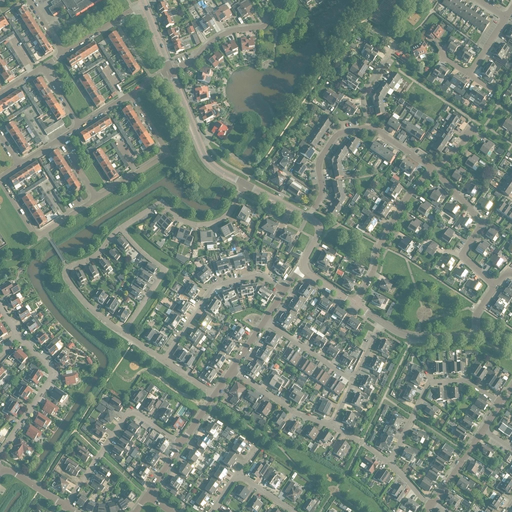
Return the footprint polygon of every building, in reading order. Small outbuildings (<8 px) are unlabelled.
[(48,9),(52,16),(65,8),(67,11),(66,12),(71,19),(99,0),(77,0),(75,1),(74,0),(55,0),(50,3),(52,7),(48,9)] [(451,0),(447,8),(452,11),(457,2),(453,0),(451,0)] [(457,2),(452,11),(457,14),(463,6),(462,5),(459,3),(461,0),(460,0),(457,0),(457,2)] [(463,6),(457,14),(462,18),(468,9),(467,9),(464,7),(466,3),(464,2),(462,5),(463,6)] [(161,17),(167,15),(166,12),(167,12),(165,8),(166,7),(165,3),(157,6),(159,12),(160,11),(161,14),(160,14),(161,17)] [(244,19),(247,17),(240,5),(239,3),(231,7),(235,13),(236,12),(241,19),(243,18),(244,19)] [(243,3),(240,5),(247,17),(251,14),(250,13),(252,11),(249,7),(247,3),(244,5),(243,3)] [(224,5),(219,8),(226,20),(230,18),(229,16),(231,15),(224,5)] [(214,19),(216,17),(213,12),(209,6),(207,8),(214,19)] [(468,9),(462,18),(467,21),(473,13),(472,12),(469,10),(471,7),(469,6),(467,9),(468,9)] [(20,18),(28,13),(25,7),(17,13),(20,18)] [(219,8),(213,12),(216,17),(219,22),(221,21),(222,22),(226,20),(219,8)] [(473,13),(467,21),(472,25),(478,16),(477,16),(474,14),(476,10),(474,9),(472,12),(473,13)] [(23,23),(31,18),(28,13),(20,18),(23,23)] [(478,16),(472,25),(478,28),(483,20),(482,19),(483,19),(479,17),(481,14),(479,13),(477,16),(478,16)] [(167,15),(161,17),(162,20),(163,20),(164,22),(163,23),(165,28),(173,25),(172,21),(171,21),(169,17),(168,17),(167,15)] [(208,15),(202,19),(209,31),(213,28),(212,27),(214,25),(208,15)] [(483,20),(478,28),(483,32),(488,23),(485,21),(487,17),(485,16),(483,19),(482,19),(483,20)] [(3,20),(2,18),(0,19),(0,27),(1,29),(8,25),(4,19),(3,20)] [(27,29),(35,24),(31,18),(23,23),(27,29)] [(209,31),(202,19),(199,21),(200,22),(197,24),(195,21),(191,24),(194,30),(198,27),(202,33),(205,31),(206,33),(209,31)] [(30,34),(38,29),(35,24),(27,29),(30,34)] [(437,39),(442,32),(432,25),(426,35),(432,39),(434,37),(437,39)] [(170,40),(171,43),(178,40),(175,33),(177,32),(178,31),(177,28),(176,28),(167,32),(169,37),(170,37),(171,39),(170,40)] [(34,39),(42,34),(38,29),(30,34),(34,39)] [(111,43),(119,38),(115,33),(106,38),(108,40),(109,40),(111,43)] [(37,45),(45,40),(42,34),(34,39),(37,45)] [(252,48),(254,48),(252,37),(249,38),(250,41),(245,42),(244,39),(240,39),(241,51),(253,50),(252,48)] [(111,43),(114,48),(122,43),(119,38),(111,43)] [(446,50),(452,54),(458,46),(453,43),(455,40),(451,38),(447,44),(448,43),(450,45),(446,50)] [(40,50),(48,45),(45,40),(37,45),(40,50)] [(178,40),(171,43),(173,46),(173,45),(174,48),(173,48),(176,53),(183,50),(182,46),(181,47),(178,40)] [(236,51),(237,50),(232,41),(229,42),(231,45),(227,47),(225,44),(221,46),(226,57),(237,52),(236,51)] [(87,47),(92,55),(98,51),(93,43),(87,47)] [(122,43),(114,48),(118,54),(126,49),(122,43)] [(423,49),(425,46),(420,43),(418,47),(414,48),(413,48),(411,49),(411,50),(410,50),(413,55),(412,55),(413,56),(414,58),(415,58),(416,58),(418,57),(418,56),(425,53),(423,49)] [(366,44),(362,50),(361,53),(361,54),(363,56),(371,62),(375,55),(370,51),(372,49),(366,44)] [(500,44),(496,49),(505,55),(507,51),(510,53),(511,49),(511,48),(506,45),(507,46),(506,48),(500,44)] [(48,45),(40,50),(44,56),(52,51),(48,45)] [(82,50),(87,58),(92,55),(87,47),(82,50)] [(467,64),(472,56),(468,52),(469,50),(465,47),(461,53),(461,54),(462,53),(464,54),(460,60),(467,64)] [(121,59),(129,54),(126,49),(118,54),(121,59)] [(502,59),(505,55),(496,49),(493,55),(494,55),(492,58),(504,66),(507,62),(502,59)] [(77,53),(82,61),(82,63),(85,61),(84,60),(87,58),(82,50),(77,53)] [(209,56),(206,59),(214,68),(223,61),(222,59),(215,51),(213,53),(215,56),(212,59),(209,56)] [(71,57),(76,65),(82,61),(77,53),(71,57)] [(124,64),(132,59),(129,54),(121,59),(124,64)] [(403,55),(400,60),(406,63),(409,59),(403,55)] [(76,65),(71,57),(66,60),(67,62),(63,64),(68,71),(74,68),(73,67),(76,65)] [(128,70),(136,65),(132,59),(124,64),(128,70)] [(349,71),(360,78),(367,68),(365,67),(367,64),(361,59),(358,63),(360,64),(358,67),(354,64),(349,71)] [(487,63),(484,68),(492,74),(495,70),(497,71),(500,67),(494,63),(494,64),(495,64),(493,66),(487,63)] [(139,70),(136,65),(128,70),(131,75),(139,70)] [(448,70),(441,66),(438,72),(435,70),(436,70),(436,69),(432,76),(436,78),(437,76),(442,79),(448,70)] [(9,72),(6,67),(0,70),(0,75),(1,77),(9,72)] [(211,73),(210,73),(210,71),(200,68),(199,72),(202,73),(201,77),(198,76),(197,81),(208,84),(211,73)] [(355,84),(358,80),(347,72),(342,69),(340,68),(339,71),(347,76),(347,78),(346,78),(347,82),(346,82),(341,82),(339,86),(343,89),(349,88),(354,91),(358,86),(355,84)] [(489,83),(492,79),(489,78),(492,74),(484,68),(480,73),(486,77),(484,79),(483,79),(489,83)] [(9,72),(1,77),(5,82),(7,81),(8,83),(13,79),(12,78),(13,77),(9,72)] [(388,79),(396,84),(400,78),(393,73),(390,77),(386,74),(385,77),(388,79)] [(453,90),(461,79),(455,75),(451,81),(449,79),(449,78),(445,85),(449,87),(451,85),(455,87),(453,90)] [(82,86),(90,81),(86,76),(78,81),(82,86)] [(36,89),(44,84),(40,78),(32,83),(36,89)] [(390,89),(392,90),(396,84),(388,79),(385,83),(382,81),(380,83),(382,84),(382,83),(390,89)] [(461,79),(453,90),(462,96),(466,89),(465,90),(463,89),(466,83),(461,79)] [(85,91),(93,86),(90,81),(82,86),(85,91)] [(375,86),(386,94),(390,89),(382,83),(382,84),(380,87),(376,84),(375,86)] [(39,94),(47,89),(44,84),(36,89),(39,94)] [(89,97),(97,92),(93,86),(85,91),(89,97)] [(377,91),(375,94),(383,99),(386,94),(375,86),(374,88),(377,91)] [(206,99),(208,99),(206,87),(194,90),(195,94),(198,93),(199,98),(195,99),(196,102),(207,100),(206,99)] [(472,103),(480,92),(474,88),(470,94),(468,92),(468,91),(464,97),(468,100),(470,97),(474,100),(472,103)] [(43,99),(51,94),(47,89),(39,94),(43,99)] [(13,94),(19,102),(19,103),(21,102),(21,100),(24,98),(19,90),(13,94)] [(328,90),(323,98),(330,103),(329,103),(333,105),(335,102),(338,104),(343,96),(339,93),(337,96),(328,90)] [(92,102),(100,97),(97,92),(89,97),(92,102)] [(486,96),(480,92),(472,103),(481,108),(485,102),(484,103),(482,101),(486,96)] [(13,94),(8,97),(13,105),(19,102),(13,94)] [(46,105),(54,100),(51,94),(43,99),(46,105)] [(383,99),(375,94),(372,99),(373,104),(382,103),(382,101),(383,99)] [(13,105),(8,97),(3,101),(8,109),(13,105)] [(104,102),(100,97),(92,102),(96,108),(104,102)] [(343,110),(351,115),(356,108),(348,102),(347,99),(342,100),(343,106),(345,107),(343,110)] [(54,100),(46,105),(49,110),(57,105),(54,100)] [(370,111),(383,109),(382,103),(373,104),(374,108),(370,109),(370,111)] [(123,111),(120,113),(121,115),(122,114),(125,117),(133,112),(129,107),(128,108),(126,104),(121,108),(123,111)] [(61,110),(57,105),(49,110),(53,115),(61,110)] [(212,116),(214,116),(210,105),(198,110),(200,114),(203,113),(205,117),(202,118),(203,121),(213,117),(212,116)] [(64,116),(61,110),(53,115),(56,121),(64,116)] [(126,119),(128,123),(136,118),(133,112),(125,117),(123,118),(125,120),(126,119)] [(447,121),(455,126),(458,122),(461,125),(463,123),(451,115),(447,121)] [(101,121),(106,129),(112,125),(106,117),(101,121)] [(389,132),(397,121),(392,117),(386,125),(390,127),(387,131),(389,132)] [(131,128),(139,123),(136,118),(128,123),(131,128)] [(319,124),(327,129),(330,125),(333,127),(335,125),(323,118),(319,124)] [(504,133),(506,134),(508,131),(507,130),(511,123),(511,122),(507,119),(505,122),(502,120),(500,124),(502,126),(501,127),(506,130),(504,133)] [(401,135),(409,124),(404,120),(401,124),(399,128),(402,130),(399,134),(401,135)] [(96,124),(101,132),(106,129),(101,121),(96,124)] [(399,128),(401,124),(397,121),(389,132),(391,133),(393,130),(396,132),(399,128)] [(441,126),(445,129),(451,133),(453,129),(457,131),(458,129),(455,126),(447,121),(446,123),(444,122),(441,126)] [(8,133),(16,128),(13,123),(4,128),(8,133)] [(131,128),(135,133),(143,128),(139,123),(131,128)] [(228,129),(219,123),(218,124),(216,123),(210,132),(213,134),(215,131),(219,134),(217,137),(221,139),(228,129)] [(90,128),(95,136),(101,132),(96,124),(90,128)] [(327,129),(319,124),(315,130),(323,135),(325,131),(329,134),(330,132),(327,129)] [(409,134),(414,127),(409,124),(401,135),(403,136),(406,132),(409,134)] [(409,134),(412,137),(409,140),(411,142),(419,130),(420,128),(415,125),(414,127),(409,134)] [(11,139),(19,134),(22,132),(20,130),(18,132),(16,128),(8,133),(11,139)] [(90,139),(95,136),(90,128),(85,131),(90,139)] [(143,128),(135,133),(138,139),(146,133),(143,128)] [(442,134),(453,142),(454,140),(451,137),(453,134),(451,133),(445,129),(442,134)] [(326,138),(323,135),(315,130),(311,137),(318,142),(321,137),(325,140),(326,138)] [(424,134),(419,130),(411,142),(413,143),(416,139),(419,141),(424,134)] [(90,139),(85,131),(80,134),(85,142),(90,139)] [(137,139),(138,141),(140,141),(142,144),(150,139),(146,133),(138,139),(137,139)] [(11,139),(15,144),(23,139),(19,134),(11,139)] [(438,139),(446,144),(448,141),(452,144),(453,142),(442,134),(438,139)] [(33,140),(37,145),(41,142),(38,137),(33,140)] [(322,144),(318,142),(311,137),(307,143),(314,148),(317,144),(321,146),(322,144)] [(23,139),(15,144),(18,149),(26,144),(23,139)] [(155,148),(150,139),(142,144),(140,145),(142,147),(139,148),(144,155),(155,148)] [(345,140),(344,142),(355,149),(359,144),(351,139),(349,142),(345,140)] [(444,147),(446,144),(438,139),(435,144),(446,151),(448,149),(444,147)] [(300,153),(309,160),(314,153),(308,149),(310,146),(301,141),(298,147),(302,149),(300,153)] [(369,150),(374,154),(381,143),(379,141),(377,145),(374,143),(369,150)] [(486,146),(484,144),(480,151),(486,155),(493,144),(488,141),(486,146)] [(355,149),(344,142),(343,144),(346,146),(344,149),(348,152),(352,154),(355,149)] [(379,157),(384,150),(381,148),(383,144),(381,143),(374,154),(379,157)] [(26,144),(18,149),(22,155),(30,150),(30,149),(29,147),(28,147),(26,144)] [(446,151),(435,144),(432,149),(431,148),(428,152),(434,156),(437,152),(439,154),(441,151),(445,153),(446,151)] [(344,149),(341,146),(339,149),(335,147),(334,149),(345,157),(348,152),(344,149)] [(387,152),(384,150),(379,157),(384,160),(391,149),(389,148),(387,152)] [(278,165),(272,161),(270,164),(278,169),(280,167),(284,169),(287,164),(289,163),(289,160),(292,160),(294,156),(291,153),(287,154),(287,151),(283,149),(281,152),(281,157),(283,158),(278,165)] [(345,157),(334,149),(332,151),(336,153),(334,156),(341,161),(345,157)] [(391,149),(384,160),(389,164),(394,156),(391,154),(393,150),(391,149)] [(96,160),(104,155),(100,150),(92,155),(96,160)] [(52,161),(60,156),(57,151),(49,156),(52,161)] [(99,166),(107,161),(104,155),(96,160),(99,166)] [(469,158),(464,165),(471,169),(478,159),(473,155),(470,160),(469,158)] [(64,162),(60,156),(52,161),(56,167),(64,162)] [(341,161),(334,156),(330,161),(332,167),(341,166),(340,163),(341,161)] [(294,172),(300,176),(306,168),(303,166),(306,161),(300,157),(296,163),(298,165),(294,172)] [(107,161),(99,166),(102,171),(110,166),(107,161)] [(399,168),(404,172),(409,165),(404,161),(400,167),(397,164),(393,170),(396,173),(399,168)] [(59,172),(67,167),(64,162),(56,167),(59,172)] [(30,166),(35,174),(41,171),(35,163),(30,166)] [(409,165),(404,172),(409,176),(407,180),(410,182),(414,176),(411,174),(415,168),(409,165)] [(25,170),(30,178),(35,174),(30,166),(25,170)] [(106,176),(114,171),(110,166),(102,171),(106,176)] [(270,181),(279,187),(285,178),(276,172),(277,170),(272,166),(268,171),(274,175),(270,181)] [(341,166),(332,167),(332,171),(328,172),(328,174),(342,171),(341,166)] [(63,177),(71,172),(67,167),(59,172),(63,177)] [(451,177),(458,182),(465,171),(460,168),(457,172),(455,171),(451,177)] [(19,173),(24,181),(30,178),(25,170),(19,173)] [(116,174),(114,171),(106,176),(109,182),(117,177),(118,176),(117,174),(116,174)] [(66,183),(74,178),(71,172),(63,177),(66,183)] [(19,173),(14,176),(19,184),(24,181),(19,173)] [(19,184),(14,176),(8,180),(14,188),(14,189),(17,188),(16,187),(19,184)] [(69,188),(77,183),(74,178),(66,183),(67,185),(65,186),(67,189),(69,188)] [(390,189),(397,194),(401,189),(395,185),(397,182),(391,178),(389,181),(393,184),(390,189)] [(286,191),(295,197),(299,190),(291,185),(292,182),(289,180),(286,186),(289,188),(286,191)] [(328,191),(342,188),(340,182),(332,184),(332,188),(328,189),(328,191)] [(503,187),(511,192),(511,190),(511,185),(507,182),(503,187)] [(81,188),(77,183),(69,188),(73,193),(81,188)] [(466,192),(473,197),(477,190),(467,183),(463,188),(467,191),(466,192)] [(511,192),(503,187),(500,192),(508,197),(511,192)] [(384,193),(381,196),(388,200),(390,197),(394,200),(397,194),(390,189),(386,195),(384,193)] [(429,198),(436,202),(443,192),(438,189),(435,193),(434,191),(429,198)] [(340,205),(341,205),(344,200),(343,194),(334,196),(333,197),(334,198),(334,199),(332,198),(331,200),(333,201),(333,200),(335,201),(340,205)] [(25,206),(33,201),(29,195),(21,200),(25,206)] [(381,196),(379,200),(380,200),(377,206),(378,207),(380,208),(388,213),(391,207),(385,204),(388,200),(381,196)] [(487,211),(491,205),(481,198),(477,202),(481,205),(480,207),(487,211)] [(28,211),(36,206),(33,201),(25,206),(28,211)] [(327,205),(330,207),(338,212),(342,206),(341,205),(340,205),(335,201),(332,205),(328,203),(327,205)] [(417,211),(423,216),(430,205),(426,202),(423,206),(421,205),(417,211)] [(456,213),(459,209),(452,204),(451,206),(447,203),(444,208),(446,210),(445,212),(455,219),(458,214),(456,213)] [(495,211),(500,214),(505,206),(500,203),(495,211)] [(31,216),(39,211),(41,210),(39,208),(38,209),(36,206),(28,211),(31,216)] [(505,206),(500,214),(505,217),(510,210),(505,206)] [(238,213),(247,218),(249,215),(252,216),(255,210),(249,207),(247,211),(242,208),(241,210),(240,209),(238,213)] [(330,207),(328,212),(324,209),(323,211),(334,219),(338,212),(330,207)] [(372,210),(370,214),(372,215),(378,219),(380,216),(384,218),(388,213),(380,208),(378,207),(374,212),(372,210)] [(39,211),(31,216),(35,222),(43,217),(44,216),(43,214),(42,215),(39,211)] [(365,223),(372,228),(376,222),(370,218),(372,215),(370,214),(366,211),(364,215),(368,217),(365,223)] [(245,223),(247,218),(238,213),(237,216),(237,217),(236,218),(242,221),(240,224),(246,227),(247,224),(245,223)] [(160,228),(161,227),(168,219),(165,217),(163,216),(160,219),(157,216),(149,226),(152,228),(155,224),(160,228)] [(46,222),(43,217),(35,222),(38,227),(46,222)] [(467,229),(471,222),(465,218),(464,220),(460,217),(454,226),(459,229),(462,226),(467,229)] [(161,227),(165,231),(163,233),(165,235),(170,231),(168,229),(172,224),(170,223),(171,222),(168,219),(161,227)] [(407,229),(414,233),(421,223),(416,219),(413,223),(411,223),(407,229)] [(267,232),(271,223),(265,220),(263,225),(260,223),(256,230),(261,233),(263,230),(267,232)] [(434,225),(437,227),(439,224),(441,226),(440,227),(443,229),(445,226),(438,221),(434,225)] [(269,237),(274,239),(278,233),(275,231),(277,226),(271,223),(267,232),(265,236),(269,238),(269,237)] [(369,233),(372,228),(365,223),(361,228),(357,225),(355,229),(361,233),(363,230),(369,233)] [(227,225),(224,227),(229,235),(232,234),(234,236),(239,234),(235,228),(233,230),(230,224),(228,225),(227,225)] [(229,235),(224,227),(221,228),(221,229),(219,230),(222,235),(220,237),(223,243),(226,241),(224,238),(229,235)] [(489,230),(485,236),(492,241),(499,230),(494,227),(491,231),(489,230)] [(441,239),(448,243),(452,237),(451,236),(454,232),(449,228),(441,239)] [(181,230),(179,229),(177,235),(174,234),(172,240),(175,241),(176,238),(181,240),(185,231),(181,229),(181,230)] [(284,241),(289,233),(283,229),(281,234),(278,233),(274,239),(279,242),(281,239),(284,241)] [(185,231),(181,240),(184,241),(183,244),(190,246),(192,239),(189,238),(190,233),(188,232),(189,232),(185,231)] [(206,243),(205,233),(201,233),(201,234),(199,234),(200,240),(196,241),(197,247),(200,247),(200,244),(206,243)] [(205,233),(206,243),(206,246),(215,245),(215,239),(212,239),(211,233),(209,233),(205,233)] [(289,233),(284,241),(288,243),(287,246),(289,247),(286,252),(289,253),(294,244),(291,243),(295,236),(289,233)] [(397,247),(404,251),(407,253),(411,247),(408,245),(411,240),(406,237),(403,241),(402,240),(397,247)] [(128,245),(121,239),(119,241),(118,240),(116,242),(121,247),(119,249),(123,253),(127,249),(126,248),(128,245)] [(425,252),(432,256),(436,250),(434,249),(437,245),(432,242),(425,252)] [(479,245),(475,251),(482,256),(489,245),(484,242),(481,246),(479,245)] [(498,257),(501,253),(495,248),(492,253),(498,257)] [(319,258),(328,262),(332,255),(334,256),(336,253),(329,249),(327,252),(328,253),(327,254),(323,252),(319,258)] [(110,252),(108,254),(113,258),(110,261),(116,266),(118,264),(116,261),(118,259),(120,257),(113,250),(111,252),(110,252)] [(243,252),(243,253),(241,253),(242,256),(237,258),(240,270),(243,268),(245,267),(244,262),(249,261),(247,251),(243,252)] [(261,255),(256,255),(256,254),(252,254),(252,259),(255,259),(255,265),(257,265),(260,266),(261,255)] [(264,265),(266,265),(266,260),(269,260),(269,254),(261,254),(261,255),(260,266),(261,266),(264,265)] [(502,262),(492,255),(488,260),(493,263),(491,265),(498,269),(502,262)] [(436,265),(443,270),(445,266),(449,269),(453,262),(447,258),(446,259),(442,257),(436,265)] [(240,270),(237,258),(229,260),(230,266),(233,265),(235,270),(237,270),(240,270)] [(326,266),(328,262),(319,258),(316,264),(319,265),(317,268),(326,273),(329,267),(326,266)] [(104,275),(106,273),(107,274),(112,270),(108,266),(111,264),(107,260),(105,262),(104,260),(101,262),(101,261),(99,263),(103,268),(100,270),(104,275)] [(232,271),(230,266),(229,260),(221,262),(224,274),(227,273),(229,272),(229,271),(232,271)] [(277,275),(284,265),(277,260),(271,269),(273,271),(275,273),(277,275)] [(143,272),(146,274),(148,271),(153,275),(156,270),(145,262),(140,270),(142,272),(143,272)] [(224,274),(221,262),(215,264),(215,262),(212,263),(214,270),(217,269),(218,275),(220,274),(224,274)] [(360,269),(361,266),(354,262),(353,265),(351,264),(350,267),(353,269),(351,272),(360,277),(363,271),(360,269)] [(280,276),(282,277),(285,273),(288,274),(291,269),(284,265),(277,275),(280,276)] [(206,266),(200,272),(208,281),(210,278),(211,277),(211,276),(208,273),(211,271),(206,266)] [(91,268),(88,269),(91,274),(88,276),(91,281),(94,280),(93,278),(95,277),(98,275),(94,267),(91,268)] [(455,268),(452,273),(463,280),(465,282),(467,279),(465,277),(467,274),(461,270),(460,271),(455,268)] [(76,281),(79,288),(82,287),(81,285),(84,284),(82,281),(85,280),(81,271),(75,274),(78,279),(76,281)] [(138,280),(141,282),(143,279),(148,282),(151,277),(146,274),(143,272),(140,277),(138,276),(135,279),(138,280)] [(195,276),(193,277),(197,282),(199,280),(200,281),(203,284),(205,283),(208,281),(200,272),(195,275),(195,276)] [(344,276),(341,281),(344,283),(342,287),(350,291),(354,285),(352,285),(348,282),(350,279),(344,276)] [(132,288),(135,290),(137,287),(142,290),(146,285),(141,282),(138,280),(134,285),(132,283),(130,287),(132,288)] [(469,280),(465,285),(476,292),(480,286),(474,281),(473,283),(469,280)] [(186,289),(187,290),(196,296),(197,293),(199,291),(194,288),(196,285),(189,281),(188,284),(189,285),(186,289)] [(382,282),(379,288),(388,292),(390,288),(393,290),(395,285),(388,281),(387,284),(383,282),(382,282)] [(6,285),(0,288),(0,290),(3,296),(11,291),(13,294),(19,290),(15,284),(11,286),(8,283),(6,284),(6,285)] [(255,292),(257,284),(251,285),(250,285),(249,285),(249,284),(248,284),(248,285),(247,285),(247,286),(245,286),(246,295),(247,299),(253,298),(253,296),(255,296),(255,292)] [(255,296),(256,296),(257,295),(262,298),(267,291),(265,290),(265,289),(265,288),(264,288),(263,288),(262,287),(261,288),(257,285),(257,284),(255,292),(255,296)] [(300,288),(310,295),(313,290),(314,291),(316,289),(310,285),(308,287),(303,284),(302,286),(301,286),(300,287),(300,288)] [(246,295),(245,286),(243,287),(243,286),(242,286),(242,285),(241,285),(241,286),(240,286),(240,287),(239,287),(239,288),(236,288),(235,287),(237,295),(240,294),(240,296),(246,295)] [(228,291),(226,292),(229,300),(235,297),(235,296),(237,295),(235,287),(235,289),(232,290),(232,289),(231,290),(230,289),(229,289),(228,289),(228,290),(228,291)] [(140,293),(135,290),(132,288),(130,291),(128,290),(125,294),(133,300),(135,297),(137,298),(140,293)] [(310,295),(300,288),(299,289),(299,290),(298,291),(297,293),(302,296),(300,299),(305,302),(310,295)] [(498,295),(509,302),(511,296),(511,294),(506,290),(505,289),(502,294),(500,293),(498,295)] [(187,290),(184,294),(183,293),(181,296),(186,299),(188,297),(192,300),(194,298),(196,296),(187,290)] [(98,303),(101,305),(107,296),(99,291),(94,298),(98,301),(98,303)] [(269,292),(267,291),(262,298),(261,299),(266,303),(268,300),(270,302),(274,297),(271,295),(272,294),(271,294),(271,293),(271,292),(270,292),(269,292)] [(229,300),(226,292),(224,292),(223,292),(222,292),(222,293),(220,294),(221,294),(216,296),(216,295),(221,301),(223,300),(224,302),(229,300)] [(190,306),(183,302),(185,299),(177,294),(175,297),(179,300),(178,302),(180,303),(179,306),(186,311),(190,306)] [(221,301),(216,295),(216,296),(214,300),(213,300),(212,301),(211,301),(210,301),(210,302),(210,303),(211,303),(209,305),(217,310),(220,305),(219,304),(221,301)] [(504,309),(509,302),(498,295),(497,298),(499,299),(496,303),(504,309)] [(10,305),(10,304),(13,309),(21,304),(15,296),(6,301),(7,301),(9,304),(10,305)] [(379,299),(374,296),(371,302),(380,307),(382,303),(385,304),(387,299),(381,296),(379,299)] [(109,312),(112,314),(119,304),(111,298),(104,308),(109,311),(109,312)] [(300,309),(305,302),(300,299),(298,301),(294,298),(292,300),(291,301),(290,302),(299,308),(300,309)] [(311,300),(309,304),(310,305),(313,307),(317,301),(314,299),(313,302),(311,300)] [(321,310),(327,302),(323,299),(318,305),(316,303),(313,308),(315,310),(317,307),(321,310)] [(292,310),(291,313),(295,316),(297,314),(296,313),(299,308),(290,302),(290,303),(289,304),(289,305),(288,307),(292,310)] [(327,318),(330,313),(328,311),(332,305),(327,302),(321,310),(326,313),(324,317),(326,318),(327,318)] [(499,316),(504,309),(496,303),(493,308),(491,306),(489,309),(499,316)] [(186,311),(179,306),(176,304),(171,311),(180,317),(182,314),(183,315),(186,311)] [(217,310),(209,305),(208,307),(207,307),(206,307),(206,308),(206,309),(207,309),(206,310),(207,311),(205,313),(208,315),(210,317),(210,316),(212,314),(213,315),(217,310)] [(21,322),(30,316),(24,307),(14,314),(15,314),(17,317),(18,318),(18,317),(21,322)] [(335,320),(337,318),(341,311),(337,308),(333,314),(330,313),(327,318),(329,319),(331,317),(335,320)] [(120,321),(124,323),(129,315),(121,309),(116,316),(120,319),(120,320),(120,321)] [(169,319),(177,325),(180,320),(179,319),(180,317),(171,311),(168,316),(171,317),(169,319)] [(341,327),(344,322),(342,320),(346,314),(341,311),(337,318),(335,320),(334,321),(339,325),(338,325),(341,327)] [(295,316),(291,313),(289,315),(284,312),(283,314),(282,315),(281,315),(281,316),(291,323),(295,316)] [(200,320),(208,325),(211,320),(214,323),(216,320),(210,316),(210,317),(208,315),(207,317),(203,315),(200,320)] [(286,330),(291,323),(281,316),(280,317),(280,318),(279,319),(278,321),(280,323),(278,325),(286,330)] [(35,318),(23,327),(26,330),(27,330),(30,334),(41,326),(35,318)] [(177,325),(169,319),(166,318),(163,322),(165,323),(164,326),(170,330),(171,328),(174,329),(177,325)] [(349,330),(351,328),(355,321),(351,318),(347,324),(344,322),(341,327),(343,329),(345,327),(349,330)] [(208,325),(200,320),(197,325),(200,327),(199,329),(204,333),(206,330),(205,330),(208,325)] [(360,324),(355,321),(351,328),(353,329),(352,331),(354,333),(352,335),(355,337),(358,332),(356,330),(360,324)] [(233,332),(241,337),(244,332),(241,330),(243,328),(238,324),(233,332)] [(304,337),(309,330),(302,326),(299,330),(301,332),(299,334),(304,337)] [(191,334),(200,340),(203,336),(194,329),(191,334)] [(152,336),(155,338),(157,335),(159,333),(154,330),(152,332),(149,330),(144,338),(149,341),(152,336)] [(312,339),(315,334),(309,330),(304,337),(308,340),(310,337),(312,339)] [(47,340),(41,332),(32,339),(33,339),(35,341),(37,342),(37,341),(40,345),(47,340)] [(241,337),(233,332),(228,339),(233,342),(235,340),(238,341),(241,337)] [(157,346),(160,348),(167,338),(159,333),(157,335),(155,338),(152,343),(157,346)] [(269,335),(268,336),(267,336),(266,337),(276,343),(279,339),(280,340),(281,337),(277,334),(275,336),(270,333),(269,335)] [(196,347),(200,340),(191,334),(188,339),(194,343),(193,344),(196,347)] [(312,339),(315,340),(313,343),(317,346),(322,339),(315,334),(312,339)] [(233,342),(228,339),(226,337),(222,344),(225,346),(231,351),(234,346),(235,347),(237,344),(233,342)] [(267,348),(272,351),(273,350),(277,344),(276,343),(266,337),(266,338),(266,339),(265,340),(264,342),(269,345),(267,348)] [(59,341),(56,338),(43,350),(46,353),(47,353),(47,352),(51,356),(58,350),(54,346),(59,341)] [(322,339),(317,346),(321,349),(323,346),(325,348),(329,343),(322,339)] [(379,345),(387,349),(390,344),(393,346),(394,343),(389,340),(387,343),(381,340),(379,345)] [(329,343),(325,348),(328,349),(326,352),(330,355),(335,348),(329,343)] [(387,349),(379,345),(376,350),(382,353),(381,356),(387,359),(388,356),(385,355),(387,349)] [(181,363),(184,358),(186,355),(187,352),(178,346),(175,352),(179,354),(176,359),(181,363)] [(218,352),(219,352),(224,356),(226,354),(228,355),(231,351),(225,346),(222,351),(219,349),(218,352)] [(257,351),(267,358),(272,351),(267,348),(265,350),(261,347),(259,349),(259,350),(258,350),(257,351)] [(335,348),(330,355),(335,358),(336,355),(339,357),(342,352),(343,350),(339,347),(338,349),(335,348)] [(281,358),(288,362),(294,353),(290,350),(290,349),(288,348),(281,358)] [(15,359),(17,361),(24,354),(23,354),(20,352),(19,351),(14,356),(11,354),(7,359),(10,361),(11,359),(13,361),(15,359)] [(257,362),(262,365),(267,358),(257,351),(256,352),(256,353),(256,355),(254,356),(259,360),(257,362)] [(62,352),(54,361),(54,360),(57,363),(58,363),(59,363),(63,366),(63,365),(66,367),(68,365),(66,363),(69,360),(65,356),(66,355),(65,355),(62,352)] [(186,355),(184,358),(187,360),(184,365),(189,368),(194,360),(191,358),(192,356),(187,352),(186,355)] [(224,356),(219,352),(214,359),(222,365),(225,360),(222,358),(224,356)] [(342,352),(339,357),(341,358),(339,361),(343,364),(348,357),(342,352)] [(294,353),(288,362),(294,366),(301,357),(298,355),(297,356),(294,353)] [(24,354),(17,361),(21,365),(18,368),(21,371),(25,367),(22,364),(27,358),(26,357),(24,354)] [(348,357),(343,364),(348,367),(350,364),(352,366),(356,359),(352,356),(351,358),(348,357)] [(295,367),(302,372),(308,363),(304,360),(305,359),(302,357),(295,367)] [(370,363),(379,367),(381,362),(384,364),(386,361),(380,358),(379,361),(372,358),(370,363)] [(438,374),(438,365),(434,365),(434,362),(432,362),(432,361),(431,361),(430,358),(428,358),(426,360),(427,362),(428,362),(428,368),(432,368),(432,375),(438,374)] [(222,365),(214,359),(211,364),(209,362),(207,365),(210,366),(215,370),(217,371),(218,369),(219,369),(222,365)] [(460,364),(456,364),(457,373),(463,373),(462,367),(465,367),(465,359),(462,359),(462,361),(460,361),(460,364)] [(475,378),(481,369),(478,367),(480,364),(481,363),(475,359),(471,365),(472,366),(472,367),(474,369),(470,374),(475,378)] [(247,366),(258,372),(262,365),(257,362),(256,364),(251,361),(250,363),(249,364),(248,365),(247,366)] [(447,367),(447,361),(442,362),(442,365),(438,365),(438,374),(445,374),(444,368),(447,367)] [(452,361),(447,361),(447,367),(450,367),(450,374),(457,373),(456,364),(452,365),(452,361)] [(308,363),(302,372),(309,376),(315,366),(313,365),(312,365),(308,363)] [(379,367),(370,363),(367,368),(374,371),(372,374),(378,377),(379,374),(376,373),(379,367)] [(31,374),(39,380),(40,378),(41,378),(42,375),(36,371),(38,369),(31,364),(29,367),(31,368),(29,370),(33,372),(31,374)] [(414,374),(413,377),(421,381),(423,375),(419,373),(421,369),(413,365),(412,365),(410,369),(411,371),(410,372),(414,374)] [(205,373),(213,379),(216,374),(213,372),(215,370),(210,366),(209,368),(207,366),(204,370),(206,371),(205,373)] [(246,367),(246,369),(245,371),(246,372),(245,374),(253,380),(258,372),(247,366),(246,367)] [(317,382),(323,373),(319,370),(319,369),(317,367),(310,377),(317,382)] [(487,377),(491,372),(486,369),(484,372),(481,369),(475,378),(481,381),(485,376),(487,377)] [(213,379),(205,373),(203,372),(198,379),(205,384),(207,381),(209,383),(213,379)] [(273,388),(279,380),(276,378),(278,375),(274,372),(270,378),(272,380),(269,385),(273,388)] [(490,388),(496,380),(493,377),(495,374),(491,372),(487,377),(489,379),(485,385),(490,388)] [(326,375),(323,373),(317,382),(323,386),(330,376),(327,374),(326,375)] [(31,385),(32,382),(36,385),(38,382),(37,382),(39,380),(31,374),(28,379),(25,377),(23,379),(31,385)] [(66,376),(62,377),(63,382),(65,381),(65,385),(75,384),(75,380),(77,379),(76,374),(72,375),(66,376)] [(281,376),(279,380),(273,388),(278,391),(281,386),(284,387),(288,381),(281,376)] [(361,381),(370,385),(371,383),(374,384),(377,379),(371,376),(370,379),(364,376),(361,381)] [(324,387),(331,391),(337,382),(333,380),(334,379),(331,377),(324,387)] [(411,386),(412,384),(418,386),(421,381),(413,377),(410,382),(407,381),(405,380),(404,383),(407,384),(411,386)] [(499,382),(496,380),(490,388),(496,392),(500,386),(502,387),(506,382),(501,379),(499,382)] [(20,391),(28,396),(29,394),(30,394),(31,392),(25,387),(27,385),(22,381),(20,384),(23,386),(20,391)] [(370,385),(361,381),(359,386),(365,389),(364,392),(369,395),(372,390),(368,388),(370,385)] [(337,382),(331,391),(338,396),(344,386),(342,384),(341,385),(337,382)] [(236,383),(229,394),(233,396),(231,399),(237,403),(239,400),(238,399),(240,395),(244,388),(236,383)] [(411,386),(407,384),(406,387),(407,388),(405,393),(413,397),(415,391),(412,390),(413,387),(411,386)] [(293,401),(299,393),(301,390),(294,385),(289,391),(292,393),(288,398),(293,401)] [(66,396),(54,388),(51,392),(53,394),(50,397),(59,403),(61,399),(63,401),(66,396)] [(457,389),(450,389),(451,395),(451,400),(457,399),(457,400),(461,400),(460,391),(457,391),(457,389)] [(132,396),(133,397),(130,400),(135,403),(137,400),(141,403),(147,394),(141,390),(139,394),(136,392),(135,393),(134,393),(133,393),(132,395),(132,396)] [(442,390),(435,390),(436,400),(442,400),(442,401),(446,401),(446,400),(446,395),(446,392),(442,392),(442,390)] [(28,396),(20,391),(18,393),(15,391),(12,396),(17,399),(19,397),(25,401),(27,398),(26,398),(28,396)] [(258,398),(249,392),(245,398),(254,404),(251,408),(254,410),(258,404),(255,402),(258,398)] [(299,393),(293,401),(298,405),(301,399),(304,401),(307,396),(305,394),(303,396),(299,393)] [(413,397),(405,393),(403,397),(400,395),(397,400),(403,403),(404,400),(410,403),(413,397)] [(352,399),(361,403),(364,398),(367,400),(368,397),(363,394),(361,397),(355,394),(352,399)] [(474,405),(483,410),(486,405),(485,404),(487,401),(479,395),(477,399),(478,399),(474,405)] [(9,407),(17,412),(18,410),(19,410),(21,408),(14,404),(16,401),(11,397),(8,402),(11,404),(9,407)] [(320,407),(329,411),(332,406),(326,403),(327,401),(320,397),(318,402),(321,404),(320,407)] [(114,398),(109,405),(114,409),(119,412),(122,407),(119,406),(121,403),(114,398)] [(149,399),(143,408),(149,413),(153,407),(156,409),(160,403),(156,400),(154,403),(149,399)] [(361,403),(352,399),(350,404),(356,407),(355,410),(360,413),(362,410),(359,408),(361,403)] [(58,409),(45,400),(42,405),(44,406),(42,409),(51,415),(53,412),(55,413),(58,409)] [(169,405),(163,401),(158,409),(161,411),(158,416),(160,417),(159,419),(165,423),(168,420),(167,420),(171,414),(165,410),(169,405)] [(258,405),(254,412),(259,415),(262,415),(265,416),(271,407),(265,402),(262,406),(261,407),(258,405)] [(424,412),(432,418),(436,412),(438,414),(440,411),(433,406),(431,409),(428,407),(427,407),(428,407),(425,412),(424,411),(424,412)] [(467,415),(476,421),(479,415),(478,414),(480,411),(472,406),(470,409),(471,410),(467,415)] [(17,412),(9,407),(7,409),(4,407),(1,412),(6,415),(8,413),(14,417),(16,414),(15,414),(17,412)] [(327,416),(329,411),(320,407),(318,412),(314,410),(313,413),(323,418),(324,415),(327,416)] [(103,417),(101,421),(105,424),(107,421),(110,424),(113,418),(116,420),(118,418),(112,414),(107,411),(105,415),(103,417)] [(282,422),(286,417),(279,412),(272,422),(279,426),(277,430),(279,431),(285,423),(282,422)] [(344,417),(352,421),(355,416),(358,418),(359,415),(354,412),(352,415),(346,412),(344,417)] [(390,422),(399,426),(402,420),(398,418),(399,416),(391,412),(389,417),(391,418),(390,422)] [(49,421),(37,413),(34,417),(36,419),(34,422),(42,428),(44,424),(46,425),(49,421)] [(460,425),(469,431),(472,426),(471,424),(473,421),(465,416),(463,419),(464,420),(460,425)] [(352,421),(344,417),(341,422),(347,425),(346,429),(351,431),(354,426),(351,424),(352,421)] [(179,426),(182,428),(186,422),(181,418),(179,421),(176,418),(170,427),(176,430),(179,426)] [(503,434),(508,426),(506,425),(507,421),(502,418),(496,426),(499,428),(497,430),(503,434)] [(220,429),(221,427),(223,424),(218,421),(216,423),(214,425),(211,423),(210,426),(208,425),(207,427),(215,433),(218,428),(220,429)] [(292,434),(299,425),(293,421),(288,428),(286,427),(282,432),(285,434),(287,431),(292,434)] [(92,433),(101,439),(105,432),(99,428),(101,426),(96,422),(94,426),(95,427),(92,433)] [(133,437),(132,437),(136,440),(138,437),(136,435),(135,433),(139,427),(132,422),(129,426),(128,426),(128,428),(127,430),(128,430),(126,433),(133,437)] [(383,429),(389,432),(391,430),(396,432),(399,426),(390,422),(388,426),(385,424),(383,429)] [(41,434),(29,425),(26,430),(28,431),(25,434),(34,440),(36,437),(38,438),(41,434)] [(508,426),(503,434),(508,438),(510,435),(511,436),(511,425),(510,427),(508,426)] [(318,433),(308,426),(306,429),(308,431),(305,435),(313,441),(318,433)] [(207,437),(212,440),(214,438),(212,437),(215,433),(207,427),(206,429),(207,430),(205,432),(208,434),(207,437)] [(227,427),(221,436),(224,438),(230,430),(227,427)] [(453,435),(462,441),(466,436),(464,435),(466,432),(458,427),(456,430),(457,430),(453,435)] [(389,432),(383,429),(381,433),(380,434),(383,435),(381,439),(390,444),(393,437),(388,435),(389,432)] [(412,435),(410,439),(419,443),(421,438),(426,440),(429,435),(421,431),(419,434),(413,432),(412,435)] [(128,445),(127,445),(131,447),(133,444),(131,443),(130,441),(132,437),(133,437),(126,433),(125,432),(124,434),(123,434),(123,436),(122,437),(123,438),(121,440),(128,445)] [(333,439),(330,437),(330,436),(325,433),(322,438),(319,436),(316,441),(320,444),(322,442),(325,444),(327,440),(330,442),(333,439)] [(156,443),(165,449),(168,444),(166,443),(168,440),(163,437),(160,441),(158,439),(156,443)] [(198,440),(206,446),(209,442),(211,442),(212,440),(207,437),(205,439),(202,437),(201,439),(199,439),(198,440)] [(235,445),(243,451),(244,449),(243,448),(245,446),(242,444),(244,441),(239,437),(236,440),(238,441),(235,445)] [(390,444),(381,439),(379,443),(377,442),(374,447),(381,450),(382,447),(387,450),(390,444)] [(33,449),(19,440),(16,445),(17,446),(11,454),(13,455),(12,456),(12,457),(13,458),(14,459),(15,459),(16,459),(17,458),(22,451),(29,456),(33,449)] [(123,452),(122,452),(126,455),(128,452),(126,450),(125,448),(127,445),(128,445),(121,440),(120,440),(119,441),(118,441),(118,443),(117,445),(118,445),(116,448),(123,452)] [(198,450),(203,454),(205,451),(203,450),(206,446),(198,440),(197,442),(198,443),(196,446),(199,448),(198,450)] [(336,443),(332,449),(335,451),(334,451),(335,451),(334,453),(339,456),(342,458),(343,456),(349,447),(347,445),(347,444),(342,441),(340,444),(339,445),(336,443)] [(165,449),(156,443),(151,450),(154,451),(158,454),(160,452),(162,453),(165,449)] [(229,451),(234,455),(236,453),(239,455),(240,452),(242,453),(243,451),(235,445),(232,450),(230,449),(229,451)] [(448,462),(452,456),(450,455),(453,450),(446,445),(442,450),(443,451),(439,456),(448,462)] [(490,453),(492,455),(495,450),(490,447),(489,449),(483,445),(479,451),(487,457),(490,453)] [(79,447),(76,451),(79,453),(76,457),(85,462),(89,457),(86,455),(87,452),(79,447)] [(120,456),(122,452),(123,452),(116,448),(115,447),(114,449),(113,449),(113,451),(112,452),(113,453),(111,455),(121,462),(123,459),(121,458),(120,456)] [(412,462),(415,455),(417,456),(419,452),(413,449),(411,452),(405,449),(401,458),(405,459),(409,461),(412,462)] [(189,454),(197,459),(200,455),(201,456),(203,454),(198,450),(196,452),(193,450),(192,453),(190,452),(189,454)] [(158,454),(154,451),(151,455),(148,453),(146,457),(156,463),(159,458),(157,457),(158,454)] [(225,459),(234,464),(235,463),(234,462),(236,459),(233,457),(234,455),(229,451),(227,454),(228,454),(225,459)] [(189,463),(194,467),(196,465),(194,464),(197,459),(189,454),(188,456),(189,457),(187,459),(190,461),(189,463)] [(156,463),(146,457),(144,460),(147,461),(144,465),(149,468),(151,466),(153,467),(156,463)] [(366,457),(362,463),(367,467),(365,471),(371,474),(371,475),(374,471),(374,472),(378,465),(378,464),(372,460),(366,457)] [(433,466),(441,472),(445,466),(443,465),(445,462),(437,457),(435,460),(436,461),(433,466)] [(220,465),(225,468),(227,466),(230,468),(231,466),(232,466),(234,464),(225,459),(222,463),(220,461),(218,464),(220,465)] [(66,471),(75,477),(79,471),(75,468),(77,466),(68,460),(65,464),(68,467),(66,471)] [(180,467),(188,473),(190,474),(193,470),(192,469),(194,467),(189,463),(187,466),(184,464),(183,466),(181,465),(180,467)] [(259,474),(262,476),(268,467),(263,463),(261,467),(257,465),(251,474),(257,478),(259,474)] [(470,464),(466,469),(474,474),(476,472),(479,473),(482,468),(474,463),(472,466),(470,464)] [(149,468),(144,465),(142,469),(139,467),(137,471),(146,477),(149,472),(147,471),(149,468)] [(220,465),(218,467),(219,468),(216,472),(225,478),(226,476),(225,475),(227,473),(224,471),(225,468),(220,465)] [(180,477),(185,480),(186,478),(185,477),(188,473),(180,467),(179,469),(180,470),(178,473),(181,475),(180,477)] [(426,476),(435,482),(438,476),(437,475),(438,472),(431,467),(429,470),(430,471),(426,476)] [(484,473),(490,477),(493,471),(487,467),(484,473)] [(97,476),(104,480),(103,481),(107,483),(109,480),(107,478),(106,476),(109,473),(101,468),(100,469),(99,470),(99,471),(98,473),(99,473),(97,476)] [(268,483),(269,482),(270,484),(269,486),(275,490),(280,482),(279,481),(280,479),(271,473),(273,471),(270,468),(266,474),(269,476),(265,481),(268,483)] [(376,473),(372,478),(376,481),(377,480),(383,484),(384,482),(388,484),(392,478),(388,476),(389,475),(382,470),(380,473),(379,474),(376,473)] [(143,481),(146,477),(137,471),(135,474),(137,475),(135,479),(143,487),(145,483),(143,481)] [(211,478),(216,482),(217,480),(220,482),(222,479),(223,480),(225,478),(216,472),(213,477),(212,476),(211,478)] [(94,481),(92,484),(97,487),(95,490),(100,493),(104,487),(107,483),(103,481),(104,480),(97,476),(96,475),(95,477),(94,477),(94,479),(93,480),(94,481)] [(59,478),(56,483),(56,484),(54,488),(62,493),(64,490),(65,490),(68,485),(65,482),(67,479),(61,476),(59,479),(59,478)] [(183,483),(185,480),(180,477),(178,479),(175,477),(173,480),(172,479),(171,481),(179,486),(182,482),(183,483)] [(419,486),(428,492),(432,486),(430,485),(432,482),(424,477),(422,480),(423,481),(419,486)] [(503,484),(510,489),(511,486),(511,483),(511,481),(511,479),(508,477),(506,480),(503,478),(501,482),(503,483),(503,484)] [(207,486),(216,491),(217,489),(216,489),(217,486),(214,484),(216,482),(211,478),(209,481),(210,481),(207,486)] [(466,487),(468,487),(471,489),(475,484),(469,480),(467,483),(460,478),(456,485),(464,491),(466,487)] [(176,491),(179,486),(171,481),(170,483),(171,484),(169,486),(167,485),(165,488),(170,491),(171,490),(176,494),(177,492),(176,491)] [(291,482),(285,490),(289,492),(287,495),(285,497),(294,503),(301,492),(300,491),(293,486),(294,484),(291,482)] [(510,489),(503,484),(500,482),(495,489),(503,495),(505,492),(507,494),(510,489)] [(393,499),(399,503),(404,495),(401,493),(403,489),(397,485),(390,494),(395,497),(393,499)] [(202,492),(207,495),(208,493),(211,495),(213,492),(214,493),(216,491),(207,486),(204,490),(203,489),(202,492)] [(242,503),(249,493),(239,486),(237,490),(239,491),(236,495),(239,497),(237,500),(242,503)] [(198,499),(207,505),(208,503),(207,502),(208,499),(207,499),(209,497),(207,495),(202,492),(200,491),(198,493),(201,495),(198,499)] [(121,499),(125,504),(126,506),(130,501),(131,502),(132,500),(133,501),(134,500),(134,499),(134,498),(134,497),(134,496),(127,492),(124,497),(121,499)] [(492,500),(499,506),(502,501),(500,499),(502,497),(497,493),(492,500)] [(75,500),(74,501),(77,503),(77,504),(78,505),(78,506),(79,507),(80,507),(81,507),(82,508),(82,507),(83,505),(87,500),(78,495),(75,500)] [(445,501),(453,507),(456,503),(458,505),(462,499),(456,496),(454,498),(449,495),(445,501)] [(260,500),(255,497),(247,509),(252,511),(253,510),(255,511),(256,511),(262,504),(259,502),(260,500)] [(303,509),(307,511),(308,511),(312,507),(315,509),(319,502),(314,498),(312,503),(308,500),(303,509)] [(114,504),(113,504),(115,510),(115,511),(116,511),(121,509),(122,510),(123,509),(124,510),(125,509),(126,508),(126,507),(127,506),(126,506),(125,504),(121,499),(116,503),(114,504)] [(207,505),(198,499),(195,504),(194,503),(193,505),(198,509),(199,506),(202,508),(204,506),(205,507),(207,505)] [(403,501),(399,508),(404,511),(405,508),(409,510),(407,511),(414,511),(418,506),(412,502),(413,502),(408,499),(406,503),(403,501)] [(83,505),(82,507),(86,509),(86,510),(87,511),(91,511),(93,510),(92,510),(95,505),(89,502),(87,500),(83,505)] [(460,504),(467,509),(470,505),(463,500),(460,504)] [(496,510),(499,506),(492,500),(487,508),(492,511),(494,508),(496,510)]
